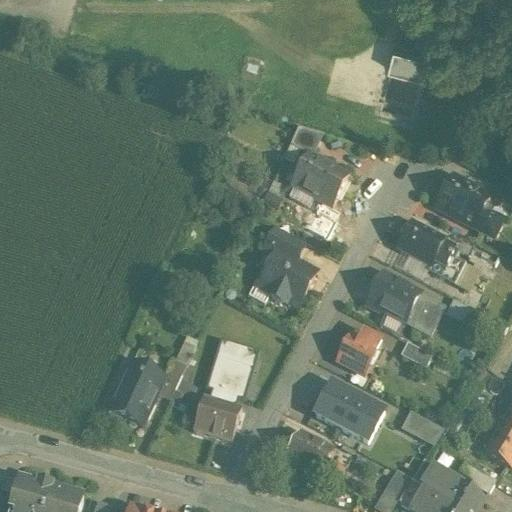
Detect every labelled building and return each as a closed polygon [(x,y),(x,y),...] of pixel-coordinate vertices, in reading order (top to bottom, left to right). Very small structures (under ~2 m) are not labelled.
[(428,61),(393,52),(388,72),(423,82),(428,61)] [(325,137),(299,130),(291,147),(309,157),(313,159),(325,137)] [(313,159),(309,157),(292,189),(333,211),(350,179),(313,159)] [(491,199),(454,179),(437,211),(439,212),(439,210),(460,221),(459,223),(475,231),(475,230),(493,239),(501,223),(484,214),(491,199)] [(511,192),(502,187),(495,202),(511,211),(511,192)] [(447,243),(412,224),(397,252),(432,271),(447,243)] [(306,247),(277,232),(266,252),(276,258),(278,255),(299,266),(298,263),(306,247)] [(299,266),(278,255),(276,258),(261,287),(273,293),(270,298),(274,304),(279,307),(286,306),(287,304),(299,310),(317,277),(311,274),(310,274),(304,271),(303,269),(299,266)] [(421,297),(384,277),(367,309),(382,317),(383,315),(405,327),(408,322),(420,299),(421,297)] [(445,312),(420,299),(408,322),(416,326),(414,331),(430,340),(445,312)] [(480,317),(455,304),(448,318),(472,331),(480,317)] [(360,344),(351,339),(337,365),(365,380),(382,347),(364,338),(360,344)] [(433,360),(408,347),(401,359),(426,372),(433,360)] [(206,394),(211,395),(209,403),(203,402),(194,436),(232,447),(242,413),(232,410),(233,402),(244,405),(255,370),(216,358),(206,394)] [(187,370),(172,364),(164,382),(165,383),(157,399),(171,406),(187,370)] [(164,382),(133,368),(110,416),(142,432),(157,399),(165,383),(164,382)] [(387,414),(330,385),(312,420),(369,449),(387,414)] [(511,417),(510,416),(485,458),(511,473),(511,417)] [(335,455),(300,436),(285,464),(320,483),(335,455)] [(497,485),(465,465),(459,475),(471,483),(469,486),(489,499),(497,485)] [(459,487),(425,467),(412,488),(425,496),(446,508),(459,487)] [(53,492),(39,489),(39,491),(20,485),(12,511),(82,511),(84,505),(52,496),(53,492)] [(480,511),(486,504),(459,487),(446,508),(451,511),(480,511)] [(412,488),(411,488),(399,508),(405,511),(414,511),(425,496),(412,488)] [(443,511),(446,508),(425,496),(414,511),(443,511)]
